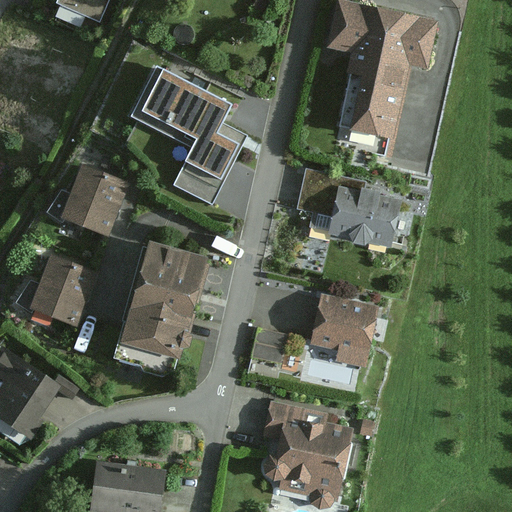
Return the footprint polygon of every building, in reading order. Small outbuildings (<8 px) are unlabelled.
[(359,53),(339,146),(394,158),(413,67),(430,70),(441,21),(341,0),(331,47),(359,53)] [(214,178),(234,141),(217,133),(235,97),(191,75),(163,131),(196,148),(187,164),(214,178)] [(110,237),(129,185),(85,169),(66,221),(110,237)] [(404,199),(368,192),(370,184),(309,172),(301,210),(335,217),(332,235),(394,247),(404,199)] [(234,228),(238,209),(222,206),(218,225),(234,228)] [(181,363),(208,261),(148,245),(120,347),(181,363)] [(78,330),(98,275),(55,259),(34,314),(78,330)] [(311,344),(340,350),(338,362),(368,369),(381,308),(321,295),(311,344)] [(290,337),(259,331),(254,359),(284,365),(290,337)] [(0,413),(0,423),(33,444),(66,392),(2,352),(0,355),(0,405),(3,408),(0,413)] [(280,489),(311,495),(311,504),(320,510),(332,508),(334,502),(339,502),(355,428),(327,422),(329,415),(270,404),(263,437),(281,440),(277,454),(269,455),(264,463),(265,474),(272,481),(281,481),(280,489)] [(162,511),(166,470),(98,463),(93,511),(162,511)]
